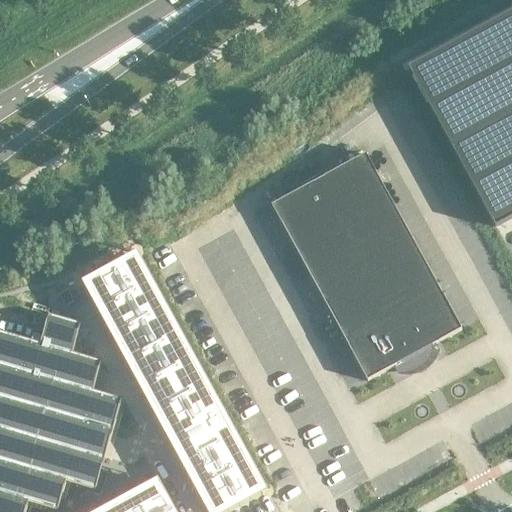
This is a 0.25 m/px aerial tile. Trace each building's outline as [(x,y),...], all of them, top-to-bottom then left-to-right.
[(511,12),(408,70),(495,229),(511,220),(511,12)] [(367,382),(462,331),(366,155),(272,207),(367,382)] [(135,262),(90,287),(212,511),(221,511),(260,491),(135,262)] [(0,511),(26,511),(29,504),(57,511),(67,481),(98,490),(102,474),(83,468),(79,461),(80,455),(104,462),(122,401),(93,393),(102,364),(72,355),(81,326),(49,316),(43,338),(33,336),(30,343),(0,333),(0,511)] [(174,511),(161,486),(113,511),(174,511)]
